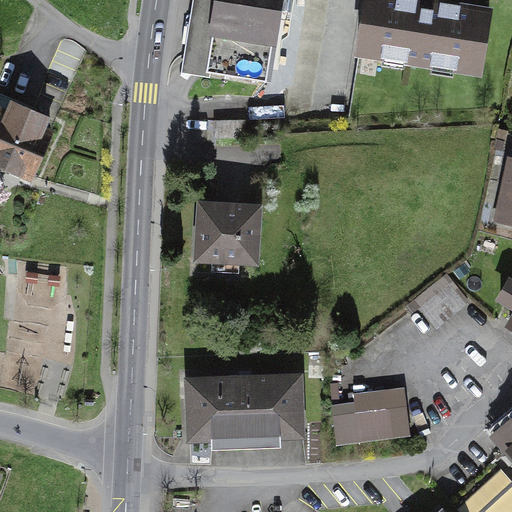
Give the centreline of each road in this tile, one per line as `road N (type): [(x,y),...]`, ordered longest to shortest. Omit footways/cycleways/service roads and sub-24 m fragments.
road 1 (secondary): [(127,449),(156,0)]
road 2 (residential): [(511,397),(441,454),(411,466),(361,474),(126,475)]
road 3 (track): [(32,0),(125,63),(148,66)]
road 4 (unclassified): [(127,449),(0,426)]
